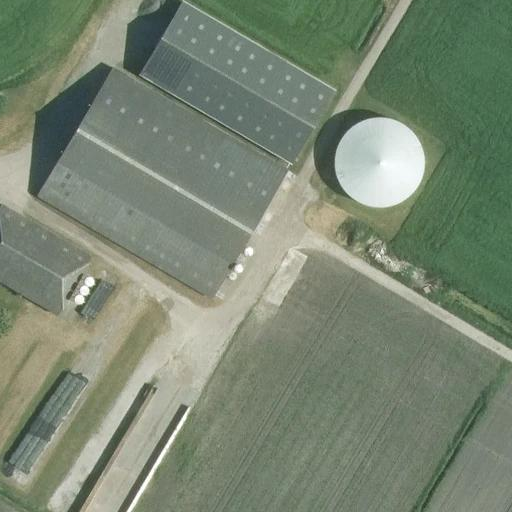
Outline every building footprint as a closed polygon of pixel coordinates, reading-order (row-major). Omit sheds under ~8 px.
[(291,165),(335,91),(183,2),(139,76),(291,165)] [(212,300),(288,171),(111,67),(35,197),(212,300)] [(339,184),(349,196),(362,205),(378,208),(394,206),(408,198),(419,186),(425,171),(426,157),(422,143),(414,131),(403,122),(389,116),(375,116),(361,119),(349,127),(339,138),(334,152),(334,168),(339,184)] [(90,257),(1,205),(0,206),(0,281),(57,315),(90,257)] [(50,400),(83,351),(63,337),(30,386),(50,400)]
